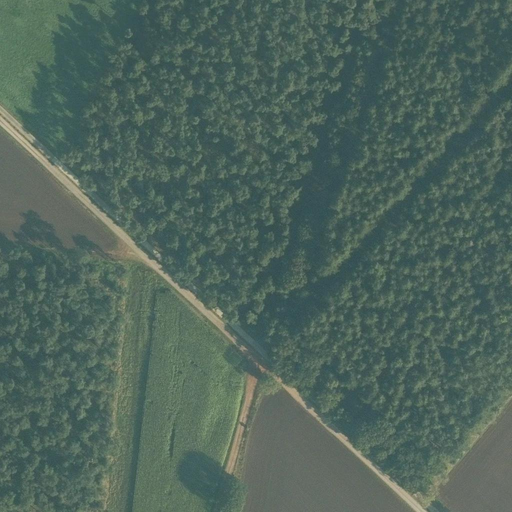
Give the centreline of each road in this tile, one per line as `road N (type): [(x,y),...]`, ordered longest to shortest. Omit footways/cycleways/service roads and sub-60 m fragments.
road 1 (track): [(278,333),(399,0)]
road 2 (track): [(0,121),(258,360)]
road 3 (track): [(511,82),(278,333)]
road 4 (track): [(258,360),(425,511)]
road 5 (track): [(257,348),(306,186)]
road 6 (track): [(214,511),(258,360)]
